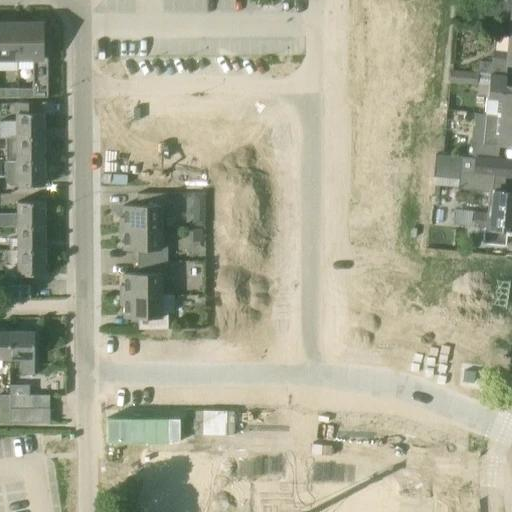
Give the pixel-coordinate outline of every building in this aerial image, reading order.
[(510,36),(511,36),(511,0),(486,0),(485,16),(511,19),(510,36)] [(372,6),(372,22),(411,22),(411,6),(372,6)] [(437,14),(436,22),(448,23),(449,15),(437,14)] [(372,22),(372,36),(411,36),(411,22),(372,22)] [(436,22),(436,30),(448,31),(448,23),(436,22)] [(0,23),(0,59),(18,60),(18,24),(0,23)] [(18,24),(18,60),(33,59),(33,89),(19,89),(19,98),(48,98),(48,41),(42,41),(42,23),(18,24)] [(372,36),(372,50),(412,51),(411,36),(372,36)] [(477,73),(505,76),(507,66),(511,66),(511,36),(510,36),(508,53),(492,51),(491,63),(478,62),(477,73)] [(442,43),(441,51),(453,52),(454,44),(442,43)] [(372,50),(372,65),(411,65),(412,51),(372,50)] [(441,51),(440,58),(452,60),(453,52),(441,51)] [(372,65),(372,80),(411,80),(411,65),(372,65)] [(466,72),(450,71),(449,83),(465,85),(466,72)] [(477,73),(476,86),(489,87),(486,115),(487,115),(511,117),(511,87),(504,86),(505,76),(477,73)] [(0,98),(19,98),(19,89),(0,89),(0,98)] [(0,137),(45,137),(45,113),(39,113),(39,102),(17,102),(17,122),(0,121),(0,137)] [(360,104),(360,120),(400,120),(400,104),(360,104)] [(122,120),(122,142),(166,142),(166,121),(176,121),(176,106),(138,106),(138,120),(122,120)] [(222,106),(222,123),(262,123),(262,106),(222,106)] [(473,143),(472,158),(497,160),(498,146),(511,147),(511,117),(487,115),(484,144),(473,143)] [(360,120),(360,135),(400,135),(400,120),(360,120)] [(222,123),(222,137),(262,137),(262,123),(222,123)] [(433,127),(432,135),(444,136),(444,128),(433,127)] [(360,135),(360,149),(400,149),(400,135),(360,135)] [(432,135),(431,143),(443,144),(444,136),(432,135)] [(0,139),(6,139),(6,162),(45,161),(45,137),(0,137),(0,139)] [(222,137),(222,152),(262,152),(262,137),(222,137)] [(122,142),(122,165),(138,165),(138,178),(176,178),(176,163),(166,163),(166,142),(122,142)] [(360,149),(360,164),(400,164),(400,149),(360,149)] [(222,152),(222,166),(262,166),(262,152),(222,152)] [(417,156),(416,164),(428,165),(429,157),(417,156)] [(510,177),(511,164),(435,156),(433,178),(459,180),(458,189),(492,192),(489,213),(475,212),(473,227),(484,229),(482,244),(505,246),(506,232),(511,232),(511,194),(503,194),(505,176),(510,177)] [(6,162),(7,185),(45,185),(45,161),(6,162)] [(360,164),(360,180),(400,180),(400,164),(360,164)] [(416,164),(415,172),(427,173),(428,165),(416,164)] [(222,166),(222,183),(230,183),(238,183),(246,183),(254,183),(262,183),(262,166),(222,166)] [(222,183),(222,195),(230,195),(230,183),(222,183)] [(254,183),(254,195),(262,195),(262,183),(254,183)] [(120,228),(161,228),(161,215),(167,215),(167,194),(137,194),(137,205),(124,205),(124,218),(120,218),(120,228)] [(0,196),(0,211),(8,212),(8,196),(0,196)] [(0,226),(17,226),(45,226),(44,202),(17,202),(17,214),(0,214),(0,226)] [(349,203),(349,226),(388,226),(388,203),(349,203)] [(205,211),(193,211),(193,225),(205,225),(205,211)] [(412,214),(412,226),(420,226),(420,214),(412,214)] [(246,215),(246,238),(284,238),(284,215),(246,215)] [(45,250),(45,226),(17,226),(18,240),(10,240),(10,250),(45,250)] [(349,226),(349,247),(388,247),(388,226),(349,226)] [(412,226),(412,238),(420,238),(420,226),(412,226)] [(138,250),(138,262),(167,262),(167,245),(161,244),(161,228),(120,228),(120,238),(124,238),(124,250),(138,250)] [(214,238),(214,250),(222,250),(222,238),(214,238)] [(246,238),(246,258),(284,258),(284,238),(246,238)] [(349,266),(349,267),(385,267),(385,268),(388,268),(388,247),(349,247),(349,266)] [(5,265),(6,274),(45,274),(45,250),(10,250),(10,251),(7,251),(7,265),(5,265)] [(418,255),(418,267),(426,267),(426,255),(418,255)] [(246,277),(246,278),(282,278),(282,280),(284,280),(284,258),(246,258),(246,277)] [(121,296),(174,296),(161,296),(161,279),(171,280),(171,262),(167,262),(138,262),(138,274),(125,274),(125,286),(121,286),(121,296)] [(206,266),(206,278),(214,278),(214,266),(206,266)] [(347,266),(347,287),(385,287),(385,268),(385,267),(349,267),(349,266),(347,266)] [(459,266),(457,280),(467,281),(464,303),(508,308),(511,284),(482,281),(484,269),(459,266)] [(418,267),(418,279),(426,279),(426,267),(418,267)] [(244,277),(244,299),(282,299),(282,280),(282,278),(246,278),(246,277),(244,277)] [(206,278),(206,290),(214,290),(214,278),(206,278)] [(347,287),(347,308),(386,308),(385,287),(347,287)] [(139,329),(168,329),(168,312),(174,312),(174,296),(121,296),(121,305),(124,305),(124,318),(139,318),(139,329)] [(244,299),(244,319),(282,319),(282,299),(244,299)] [(452,324),(451,338),(476,341),(477,329),(506,332),(508,308),(464,303),(462,325),(452,324)] [(214,307),(214,319),(222,319),(222,307),(214,307)] [(347,308),(347,330),(385,331),(386,308),(347,308)] [(412,308),(412,320),(420,320),(420,308),(412,308)] [(214,319),(214,331),(222,331),(222,319),(214,319)] [(244,319),(244,342),(282,342),(282,319),(244,319)] [(122,343),(122,366),(166,366),(166,345),(176,345),(176,330),(138,330),(138,343),(122,343)] [(0,358),(10,359),(10,331),(0,331),(0,358)] [(20,373),(33,373),(34,331),(10,331),(10,359),(20,359),(20,373)] [(369,350),(369,358),(381,358),(381,350),(369,350)] [(388,350),(388,358),(400,358),(400,350),(388,350)] [(400,350),(400,358),(412,358),(412,350),(400,350)] [(428,358),(427,366),(439,367),(440,359),(428,358)] [(240,359),(240,381),(278,381),(278,359),(240,359)] [(440,359),(439,367),(451,368),(452,360),(440,359)] [(122,366),(122,389),(138,389),(138,402),(176,402),(176,387),(166,387),(166,366),(122,366)] [(206,369),(206,381),(214,381),(214,369),(206,369)] [(206,381),(206,393),(214,393),(214,381),(206,381)] [(240,381),(240,400),(278,400),(278,381),(240,381)] [(29,385),(10,385),(10,396),(10,423),(50,423),(50,409),(34,409),(34,395),(29,395),(29,385)] [(356,393),(352,431),(373,434),(378,395),(356,393)] [(0,423),(10,423),(10,396),(0,395),(0,423)] [(378,395),(373,434),(393,436),(397,397),(378,395)] [(397,397),(393,436),(412,438),(416,400),(397,397)] [(240,400),(240,419),(278,419),(278,400),(240,400)] [(416,400),(412,438),(431,440),(435,402),(416,400)] [(435,402),(431,440),(452,442),(456,404),(435,402)] [(206,419),(206,431),(214,431),(214,419),(206,419)] [(240,419),(240,441),(278,441),(278,419),(240,419)] [(0,446),(0,511),(70,511),(71,446),(0,446)] [(252,492),(252,511),(438,511),(439,511),(388,511),(388,492),(252,492)]
